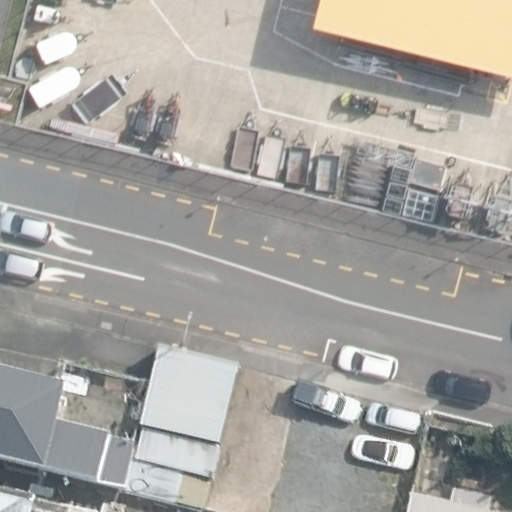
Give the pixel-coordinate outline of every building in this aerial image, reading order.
[(511,0),(325,0),(319,25),(511,72),(511,0)] [(242,367),(163,347),(137,457),(215,476),(242,367)] [(78,383),(0,364),(0,460),(102,484),(114,435),(68,424),(78,383)] [(0,488),(0,511),(27,511),(32,495),(0,488)] [(409,511),(493,511),(497,498),(455,488),(451,504),(414,495),(409,511)]
